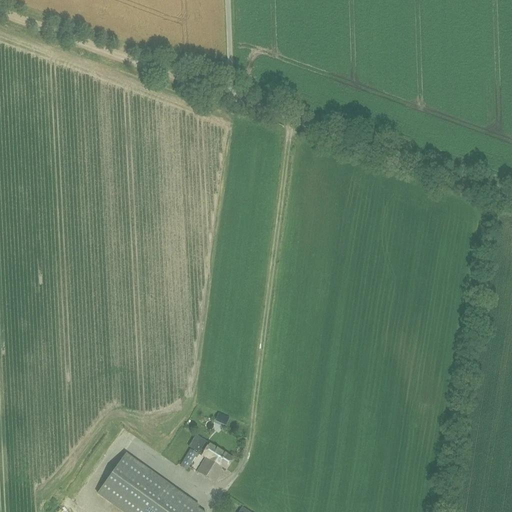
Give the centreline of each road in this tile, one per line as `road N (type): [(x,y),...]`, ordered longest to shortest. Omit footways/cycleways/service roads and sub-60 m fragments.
road 1 (unclassified): [(511,200),(230,95)]
road 2 (track): [(230,95),(0,10)]
